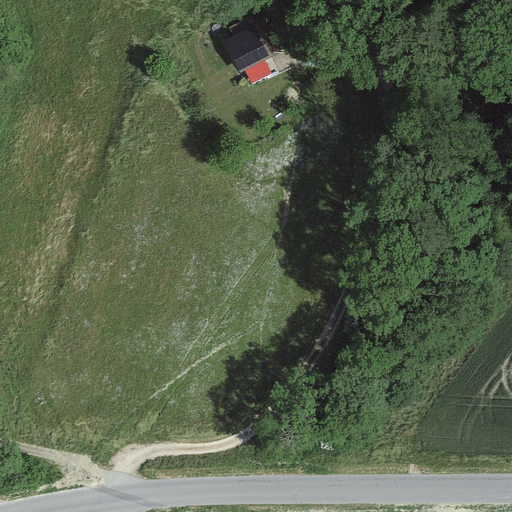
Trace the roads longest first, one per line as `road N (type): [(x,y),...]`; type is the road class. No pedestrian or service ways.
road 1 (unclassified): [(511,488),(136,495),(34,511)]
road 2 (track): [(136,495),(93,469),(0,440)]
